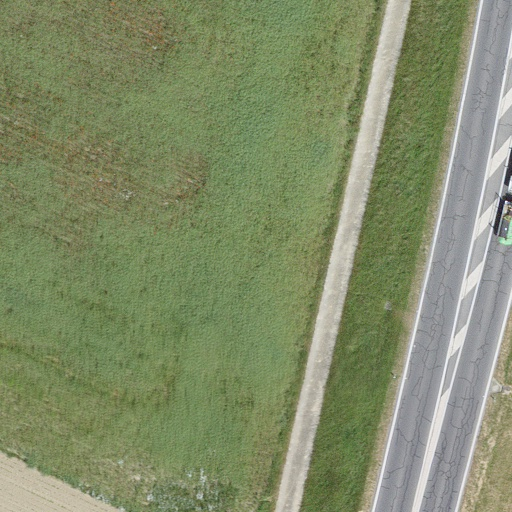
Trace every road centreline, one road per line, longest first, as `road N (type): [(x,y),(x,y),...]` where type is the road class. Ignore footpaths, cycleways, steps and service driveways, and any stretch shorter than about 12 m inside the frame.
road 1 (track): [(284,511),(395,0)]
road 2 (primary): [(511,89),(410,511)]
